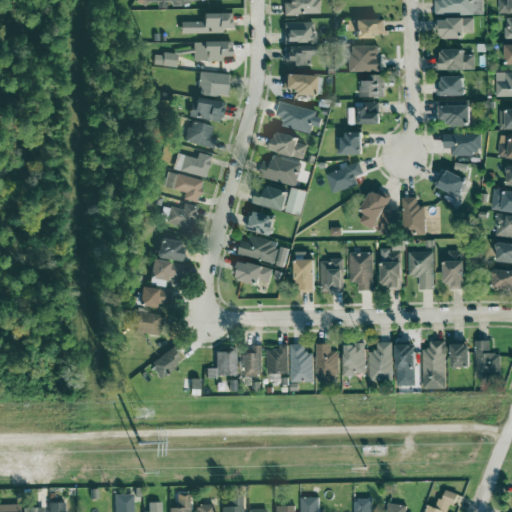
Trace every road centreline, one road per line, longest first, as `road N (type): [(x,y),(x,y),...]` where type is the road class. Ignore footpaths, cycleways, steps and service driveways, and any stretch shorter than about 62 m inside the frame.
road 1 (residential): [(259,0),(256,101),(214,265),(206,309),(213,321)]
road 2 (residential): [(213,321),(511,319)]
road 3 (residential): [(409,0),(411,156)]
